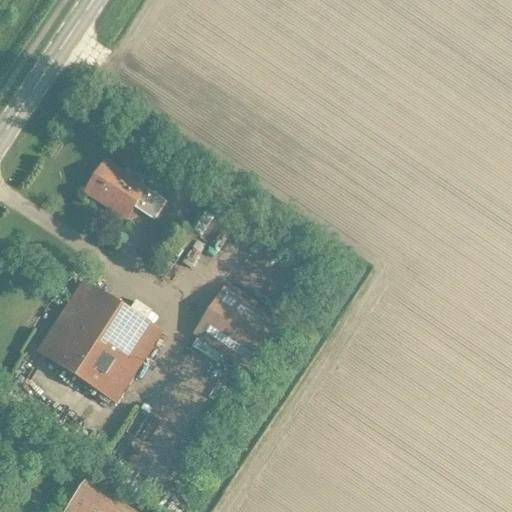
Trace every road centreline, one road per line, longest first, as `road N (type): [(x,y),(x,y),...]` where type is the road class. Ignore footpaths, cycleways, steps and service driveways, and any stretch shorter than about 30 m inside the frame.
road 1 (unknown): [(0,189),(153,296),(159,336),(122,398)]
road 2 (secondary): [(0,133),(90,0)]
